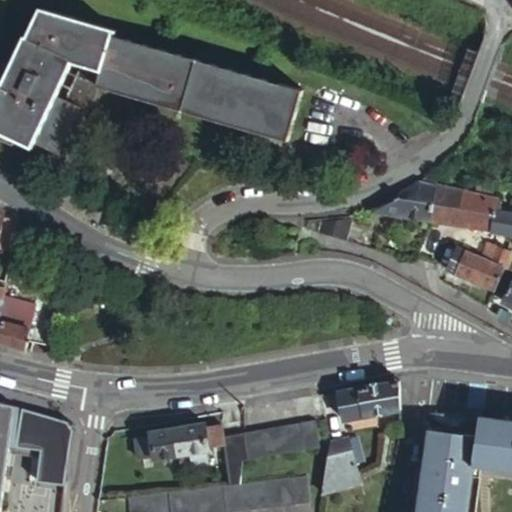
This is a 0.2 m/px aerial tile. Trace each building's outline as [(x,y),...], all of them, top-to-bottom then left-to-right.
[(102,71),(97,86),(288,140),(303,91),(113,36),(114,31),(40,9),(0,95),(0,129),(42,150),(43,147),(60,154),(80,108),(65,101),(55,96),(71,61),(80,64),(102,71)] [(90,113),(97,86),(102,71),(80,64),(65,101),(80,108),(90,113)] [(428,175),(420,181),(437,185),(439,178),(428,175)] [(378,207),(372,210),(372,215),(431,223),(434,208),(437,185),(420,181),(398,194),(388,200),(381,204),(378,207)] [(511,214),(495,212),(497,205),(498,199),(437,185),(434,208),(431,223),(511,235),(511,214)] [(511,214),(511,208),(497,205),(495,212),(511,214)] [(319,224),(318,233),(342,240),(347,221),(319,224)] [(0,240),(0,248),(12,252),(18,226),(5,222),(0,240)] [(509,269),(511,260),(511,254),(487,244),(482,258),(505,267),(509,269)] [(495,292),(505,267),(482,258),(456,247),(446,272),(495,292)] [(511,281),(501,303),(511,308),(511,281)] [(0,343),(25,350),(36,307),(1,298),(3,290),(0,288),(0,343)] [(65,309),(43,304),(36,332),(57,338),(65,309)] [(400,412),(400,383),(358,390),(340,393),(345,422),(400,412)] [(0,511),(0,509),(10,430),(70,447),(73,429),(67,422),(14,406),(0,401),(0,511)] [(511,421),(480,417),(433,415),(420,511),(469,511),(475,466),(511,470),(511,421)] [(244,433),(250,460),(320,448),(315,421),(244,433)] [(223,447),(230,486),(241,485),(244,462),(250,460),(244,433),(223,437),(221,425),(205,428),(205,423),(149,433),(150,436),(134,439),(138,460),(154,458),(155,461),(210,452),(210,449),(223,447)] [(349,439),(331,443),(325,474),(322,495),(360,484),(349,439)] [(241,485),(230,486),(127,498),(129,511),(243,511),(311,504),(307,476),(241,485)]
